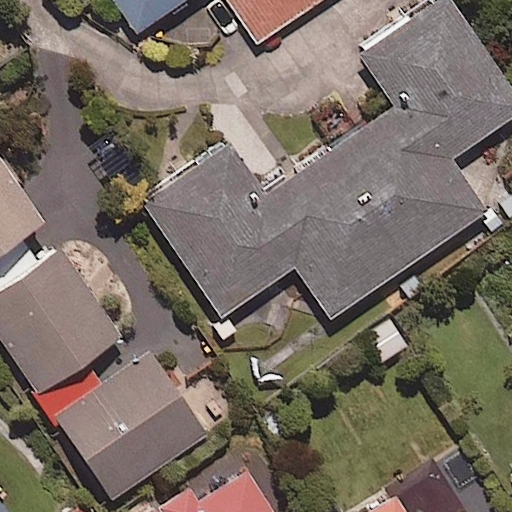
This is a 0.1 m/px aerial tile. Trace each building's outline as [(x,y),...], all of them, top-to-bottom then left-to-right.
[(114,0),(139,35),(190,0),(227,0),(258,44),(322,0),(114,0)] [(331,320),(487,214),(452,161),(511,120),(511,93),(448,0),(444,0),(362,56),(398,110),(267,199),(230,145),(145,203),(223,318),(295,268),(331,320)] [(0,264),(25,248),(20,242),(43,227),(0,163),(0,264)] [(37,266),(0,290),(0,340),(38,397),(122,340),(60,250),(37,266)] [(206,437),(149,354),(53,420),(110,503),(206,437)] [(271,511),(247,473),(197,504),(187,489),(150,511),(271,511)] [(403,511),(395,498),(373,511),(403,511)]
